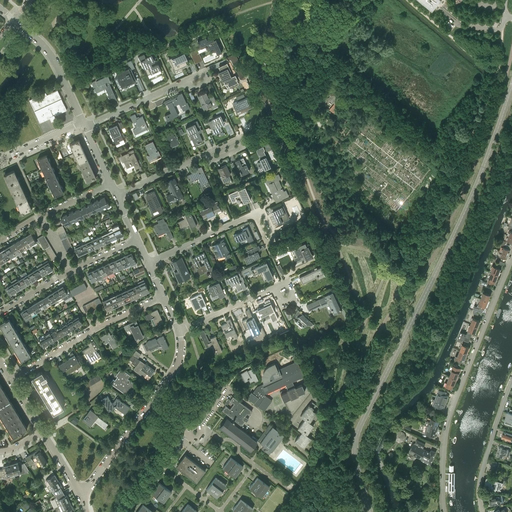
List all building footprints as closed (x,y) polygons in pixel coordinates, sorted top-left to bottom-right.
[(441,0),(419,0),(433,11),(441,0)] [(439,13),(436,17),(446,23),(449,19),(439,13)] [(206,37),(197,40),(198,42),(201,48),(205,46),(205,47),(206,47),(207,49),(207,50),(208,50),(207,48),(213,46),(215,49),(214,49),(215,50),(214,51),(215,51),(216,52),(217,54),(218,54),(217,53),(219,52),(219,53),(220,52),(221,53),(222,52),(215,39),(213,40),(212,38),(208,39),(207,40),(206,38),(206,37)] [(194,51),(190,53),(195,64),(195,63),(201,60),(197,53),(195,54),(193,51),(194,51)] [(187,65),(185,60),(187,59),(184,52),(182,53),(181,53),(169,59),(171,59),(176,69),(174,70),(174,71),(187,65)] [(150,63),(154,61),(151,55),(145,58),(144,54),(139,57),(146,73),(147,75),(151,73),(160,69),(158,64),(152,67),(150,63)] [(134,68),(131,60),(127,62),(130,68),(117,74),(117,73),(116,74),(122,87),(123,87),(123,86),(135,80),(135,81),(136,81),(131,69),(134,68)] [(218,67),(220,71),(218,72),(222,81),(223,81),(225,85),(228,84),(229,86),(237,82),(236,80),(237,79),(235,75),(231,77),(229,72),(230,71),(227,63),(218,67)] [(111,101),(115,99),(108,83),(110,82),(107,75),(104,76),(103,75),(95,79),(96,80),(91,82),(96,93),(104,89),(104,88),(105,88),(111,101)] [(39,122),(50,117),(50,118),(54,116),(53,116),(66,110),(57,90),(45,95),(44,93),(45,92),(29,100),(39,122)] [(338,97),(330,90),(326,93),(330,96),(329,98),(334,103),(338,97)] [(218,106),(213,95),(208,98),(205,91),(197,95),(204,109),(210,106),(212,109),(218,106)] [(186,102),(181,92),(179,94),(180,96),(175,98),(175,97),(164,102),(165,104),(166,104),(170,113),(166,114),(169,119),(177,116),(175,111),(176,110),(174,106),(178,103),(181,108),(183,111),(190,108),(187,102),(186,102)] [(238,101),(233,103),(233,104),(234,107),(233,107),(235,111),(236,111),(240,109),(242,112),(252,108),(251,105),(250,104),(251,104),(250,103),(247,97),(245,98),(243,94),(236,97),(238,101)] [(144,124),(145,123),(142,116),(139,118),(138,116),(136,117),(135,114),(130,116),(136,128),(138,133),(146,129),(147,128),(146,124),(144,125),(144,124)] [(222,130),(219,124),(223,123),(219,115),(216,117),(216,118),(208,122),(214,134),(222,130)] [(198,133),(197,131),(198,130),(197,129),(196,127),(199,126),(197,121),(194,122),(194,123),(185,128),(189,135),(191,134),(192,136),(191,136),(195,144),(202,141),(199,133),(198,133)] [(121,134),(119,129),(124,127),(121,122),(119,123),(118,122),(112,124),(113,126),(108,128),(114,142),(115,145),(120,143),(119,141),(123,139),(122,137),(124,136),(123,133),(121,134)] [(164,136),(170,148),(180,143),(174,131),(164,136)] [(70,144),(78,162),(87,158),(79,140),(70,144)] [(160,154),(158,150),(157,151),(152,141),(144,145),(149,154),(146,156),(148,161),(157,157),(156,156),(160,154)] [(262,148),(256,151),(262,163),(258,164),(260,168),(263,166),(265,169),(268,168),(270,166),(262,148)] [(134,152),(133,149),(127,152),(128,153),(121,156),(126,167),(133,164),(135,168),(140,166),(134,153),(134,152)] [(37,159),(46,177),(55,173),(51,165),(50,163),(46,155),(37,159)] [(243,157),(239,159),(235,160),(238,166),(242,174),(249,171),(248,169),(249,169),(248,169),(243,157)] [(87,158),(78,162),(87,181),(95,177),(87,158)] [(226,165),(218,168),(221,176),(221,175),(222,177),(221,178),(223,183),(231,179),(229,175),(230,174),(226,165)] [(212,190),(201,166),(195,169),(196,171),(186,175),(190,183),(191,182),(190,180),(198,176),(201,183),(199,184),(200,186),(203,194),(212,190)] [(10,189),(12,193),(22,188),(14,170),(4,174),(6,179),(6,180),(10,189)] [(55,173),(46,177),(54,195),(63,191),(59,183),(60,183),(59,181),(58,181),(55,173)] [(275,199),(277,202),(282,199),(281,199),(288,196),(285,191),(283,192),(281,188),(279,185),(280,185),(278,180),(280,179),(278,174),(270,178),(269,175),(264,178),(267,185),(269,184),(273,192),(271,192),(272,194),(273,194),(274,196),(273,196),(275,199)] [(173,193),(167,196),(169,201),(178,197),(179,198),(182,197),(179,190),(178,190),(177,188),(178,187),(174,178),(166,182),(170,191),(171,190),(173,193)] [(250,199),(245,187),(228,194),(232,202),(236,200),(235,197),(240,195),(243,203),(250,199)] [(22,188),(12,193),(15,199),(14,199),(19,208),(21,213),(31,208),(22,188)] [(154,191),(146,194),(148,197),(150,208),(151,213),(157,210),(159,214),(165,212),(162,206),(161,206),(154,191)] [(100,200),(98,201),(100,204),(101,204),(103,207),(105,206),(105,207),(109,206),(107,201),(106,201),(104,196),(100,198),(100,200)] [(94,202),(92,203),(94,207),(95,207),(96,210),(98,209),(99,210),(103,209),(103,207),(101,204),(100,204),(98,201),(98,199),(94,201),(94,202)] [(220,210),(220,208),(219,207),(220,207),(218,201),(200,209),(203,217),(207,216),(208,218),(215,215),(214,213),(220,210)] [(88,205),(86,206),(87,210),(88,209),(90,213),(92,212),(93,213),(97,211),(96,210),(95,207),(94,207),(92,203),(91,202),(87,204),(88,205)] [(81,208),(79,209),(81,213),(82,212),(84,216),(86,215),(87,216),(91,214),(90,213),(88,209),(87,210),(86,206),(85,205),(81,207),(81,208)] [(288,218),(285,212),(285,211),(283,205),(272,210),(271,211),(277,223),(288,218)] [(75,211),(73,212),(75,216),(76,215),(78,219),(80,218),(80,219),(84,217),(84,216),(82,212),(81,213),(79,209),(79,208),(75,210),(75,211)] [(69,214),(67,215),(69,218),(70,218),(71,222),(73,221),(74,222),(78,220),(78,219),(76,215),(75,216),(73,212),(73,211),(69,213),(69,214)] [(199,225),(197,219),(193,211),(189,213),(183,216),(184,219),(177,222),(179,228),(189,224),(191,227),(195,225),(195,227),(199,225)] [(63,222),(65,225),(67,224),(68,225),(72,223),(71,222),(70,218),(69,218),(67,215),(66,214),(62,215),(63,217),(60,218),(62,222),(63,222)] [(160,222),(153,226),(157,235),(166,232),(169,238),(172,237),(165,222),(163,218),(159,220),(160,222)] [(111,228),(113,230),(116,238),(123,235),(118,225),(111,228)] [(233,235),(236,242),(246,237),(248,242),(253,240),(247,227),(243,229),(243,231),(241,232),(241,231),(239,232),(240,233),(233,235)] [(116,238),(113,230),(111,228),(108,230),(109,232),(107,233),(111,240),(116,238)] [(31,233),(25,236),(29,242),(29,243),(30,246),(36,242),(31,233)] [(107,233),(102,235),(105,243),(111,240),(107,233)] [(102,235),(96,238),(100,245),(105,243),(102,235)] [(25,236),(20,239),(26,249),(30,246),(29,243),(29,242),(25,236)] [(94,248),(91,240),(90,238),(85,241),(86,243),(89,250),(94,248)] [(96,238),(91,240),(94,248),(100,245),(96,238)] [(20,239),(15,242),(19,248),(18,249),(20,252),(26,249),(20,239)] [(230,255),(223,239),(220,240),(220,241),(212,245),(217,258),(224,255),(225,258),(230,255)] [(15,242),(10,245),(16,255),(20,252),(18,249),(19,248),(15,242)] [(86,243),(80,246),(83,253),(89,250),(86,243)] [(74,246),(78,255),(83,253),(80,246),(79,244),(74,246)] [(294,258),(296,263),(303,259),(305,258),(306,260),(312,257),(308,247),(306,248),(305,244),(293,249),(296,257),(294,258)] [(10,245),(5,248),(9,255),(9,254),(11,257),(16,255),(10,245)] [(258,245),(247,251),(248,254),(248,255),(244,257),(247,262),(259,256),(257,251),(260,250),(258,245)] [(5,248),(0,251),(0,252),(5,261),(11,257),(9,254),(9,255),(5,248)] [(199,274),(203,272),(207,270),(211,268),(213,267),(211,264),(210,265),(207,259),(208,259),(207,257),(206,257),(204,252),(192,258),(199,274)] [(135,261),(131,253),(125,255),(129,264),(130,265),(136,263),(135,261)] [(125,255),(120,258),(124,266),(129,264),(125,255)] [(174,272),(179,282),(190,277),(181,257),(172,261),(175,267),(177,266),(178,270),(174,272)] [(120,258),(115,260),(118,268),(124,266),(120,258)] [(51,266),(52,265),(49,260),(48,261),(47,260),(42,264),(47,272),(52,269),(51,266)] [(115,260),(109,263),(113,271),(114,273),(119,270),(118,268),(115,260)] [(257,263),(241,270),(243,277),(252,273),(253,273),(253,274),(261,270),(264,279),(267,278),(272,275),(266,262),(258,265),(257,263)] [(47,272),(42,264),(41,263),(36,266),(38,268),(42,275),(47,272)] [(113,271),(109,263),(104,265),(108,275),(109,276),(114,274),(114,273),(113,271)] [(499,272),(500,269),(498,268),(499,266),(495,264),(495,266),(492,266),(491,269),(492,270),(491,272),(498,275),(500,272),(499,272)] [(108,275),(104,265),(93,270),(97,279),(97,280),(101,279),(102,281),(104,280),(106,279),(105,277),(108,275)] [(311,272),(299,277),(302,282),(317,276),(317,277),(317,276),(318,279),(325,276),(321,267),(317,269),(316,267),(314,268),(314,270),(311,272)] [(38,268),(33,271),(37,278),(42,275),(38,268)] [(97,279),(93,270),(87,273),(91,281),(97,279)] [(33,271),(27,275),(32,281),(37,278),(33,271)] [(496,281),(497,278),(498,275),(491,272),(488,280),(493,282),(493,280),(496,281)] [(228,279),(225,280),(227,284),(230,282),(231,282),(233,285),(235,284),(237,289),(238,290),(242,288),(243,289),(245,288),(246,288),(243,281),(241,277),(239,273),(237,274),(227,278),(228,279)] [(27,275),(22,278),(26,285),(32,281),(27,275)] [(22,278),(17,281),(21,288),(26,285),(22,278)] [(21,288),(17,281),(16,279),(11,282),(12,284),(16,291),(21,288)] [(221,281),(208,287),(212,295),(217,293),(218,295),(220,295),(221,297),(224,296),(221,289),(224,288),(221,281)] [(138,285),(139,286),(143,294),(149,291),(144,282),(145,283),(141,285),(141,284),(138,285)] [(7,287),(5,289),(9,295),(11,294),(16,291),(12,284),(7,287)] [(70,292),(67,287),(64,289),(63,286),(57,289),(62,298),(67,294),(70,292)] [(135,286),(132,287),(137,296),(143,294),(139,286),(135,287),(135,286)] [(132,287),(127,290),(131,299),(137,296),(132,287)] [(62,298),(57,289),(52,292),(57,300),(58,302),(63,299),(62,298)] [(127,290),(121,293),(125,302),(131,299),(127,290)] [(52,292),(47,295),(52,303),(57,300),(52,292)] [(483,292),(481,298),(488,301),(489,298),(490,295),(483,292)] [(115,296),(115,297),(119,305),(125,302),(121,293),(115,296)] [(194,309),(206,304),(201,293),(189,298),(194,309)] [(339,309),(332,293),(325,296),(325,297),(306,305),(308,310),(321,305),(328,302),(331,309),(331,311),(332,310),(334,315),(341,311),(340,310),(340,308),(339,309)] [(47,295),(42,299),(46,306),(52,303),(47,295)] [(109,298),(109,299),(113,307),(119,305),(115,297),(112,298),(111,297),(109,298)] [(487,304),(488,301),(481,298),(479,304),(478,304),(484,307),(485,307),(486,304),(487,304)] [(42,299),(37,302),(41,309),(46,306),(42,299)] [(103,301),(107,310),(113,307),(109,299),(106,301),(105,300),(103,301)] [(266,305),(255,310),(260,321),(264,319),(263,317),(269,314),(273,321),(277,319),(269,300),(264,302),(266,305)] [(37,302),(31,305),(36,312),(41,309),(37,302)] [(474,305),(473,309),(482,313),(484,307),(478,304),(479,304),(478,303),(477,306),(474,305)] [(31,305),(26,308),(31,315),(36,312),(31,305)] [(26,308),(21,311),(26,319),(31,315),(26,308)] [(163,323),(159,314),(157,309),(156,309),(144,315),(147,320),(151,318),(153,317),(154,319),(153,319),(156,326),(163,323)] [(259,333),(255,322),(254,322),(248,310),(245,311),(249,319),(246,321),(246,319),(242,321),(246,329),(249,328),(253,336),(259,333)] [(295,314),(294,315),(295,318),(296,317),(299,319),(297,321),(300,324),(303,326),(305,326),(307,325),(310,326),(312,325),(313,324),(298,310),(296,313),(295,314)] [(74,318),(72,319),(76,326),(78,325),(79,325),(82,323),(78,316),(77,317),(78,317),(75,319),(74,318)] [(232,324),(229,318),(226,320),(227,322),(221,325),(226,337),(230,335),(233,339),(238,337),(232,325),(232,324)] [(473,318),(470,324),(478,327),(479,324),(480,321),(473,318)] [(5,320),(3,321),(3,322),(0,323),(0,326),(3,332),(13,326),(8,319),(5,321),(5,320)] [(76,326),(72,319),(71,319),(68,320),(68,321),(66,322),(71,329),(73,328),(73,329),(77,327),(76,326)] [(62,324),(61,325),(65,332),(67,331),(68,332),(71,330),(71,329),(66,322),(66,324),(63,325),(62,324)] [(133,322),(124,326),(126,331),(131,328),(136,339),(143,336),(137,323),(134,324),(133,322)] [(477,330),(478,327),(470,324),(468,330),(469,331),(473,332),(475,333),(476,330),(477,330)] [(57,328),(55,329),(59,336),(61,335),(62,335),(66,333),(65,332),(61,325),(60,326),(61,327),(58,329),(57,328)] [(13,326),(3,332),(6,335),(11,342),(10,342),(12,346),(21,340),(13,326)] [(51,331),(50,332),(54,339),(56,338),(57,339),(60,337),(59,336),(55,329),(55,330),(52,332),(51,331)] [(217,353),(222,351),(215,336),(210,338),(212,341),(209,342),(203,330),(199,332),(206,348),(211,346),(210,344),(213,343),(215,350),(215,351),(216,350),(217,353)] [(46,335),(44,336),(48,343),(50,341),(51,342),(54,340),(54,339),(50,332),(49,333),(50,334),(47,335),(46,335)] [(120,345),(114,335),(113,333),(110,335),(108,332),(100,337),(104,343),(108,341),(113,349),(120,345)] [(49,343),(48,343),(44,336),(43,336),(43,335),(40,337),(40,338),(38,339),(38,340),(39,340),(43,347),(43,346),(45,345),(49,343)] [(168,347),(165,340),(165,339),(165,338),(164,338),(163,335),(158,338),(156,339),(155,338),(146,342),(146,343),(143,345),(146,351),(149,350),(150,351),(159,346),(162,347),(163,349),(168,347)] [(21,340),(12,346),(14,350),(15,349),(17,352),(19,356),(19,357),(21,360),(30,355),(21,340)] [(86,348),(83,350),(90,362),(95,360),(100,356),(98,352),(97,353),(96,350),(98,349),(93,341),(91,342),(91,341),(87,343),(90,347),(87,349),(86,348)] [(462,344),(460,350),(468,353),(469,350),(468,350),(469,347),(462,344)] [(151,367),(145,363),(145,364),(140,360),(140,361),(137,359),(141,354),(136,350),(132,355),(129,359),(133,362),(132,363),(136,366),(133,369),(138,373),(141,375),(146,375),(147,373),(151,376),(155,370),(152,368),(151,367)] [(466,356),(468,353),(460,350),(458,356),(456,355),(454,358),(462,361),(463,358),(464,359),(466,356)] [(63,362),(59,364),(62,371),(63,370),(65,374),(69,371),(69,372),(76,367),(77,369),(81,366),(72,352),(69,354),(71,357),(69,358),(63,362)] [(259,388),(257,387),(257,386),(253,391),(254,391),(252,393),(251,392),(247,397),(254,403),(256,404),(257,404),(258,405),(258,406),(264,411),(272,400),(264,394),(265,392),(266,392),(265,393),(266,393),(285,384),(287,389),(286,390),(287,391),(280,394),(283,401),(290,398),(291,399),(299,395),(298,394),(305,391),(301,384),(295,387),(292,381),(294,380),(295,380),(297,378),(297,379),(298,379),(298,378),(300,377),(301,377),(300,377),(303,376),(297,361),(296,361),(294,363),(294,362),(293,362),(294,363),(291,364),(288,365),(285,367),(285,366),(279,369),(276,363),(275,364),(274,363),(270,365),(268,366),(267,367),(266,368),(265,369),(264,371),(263,372),(262,374),(262,376),(262,377),(262,379),(262,380),(263,381),(263,382),(263,383),(264,382),(265,383),(262,384),(262,385),(259,388)] [(253,368),(248,370),(248,371),(247,371),(246,370),(240,374),(240,373),(245,382),(245,381),(249,379),(251,383),(250,383),(251,384),(258,380),(252,369),(253,368)] [(134,383),(127,378),(129,375),(121,369),(116,375),(118,377),(115,381),(113,379),(111,383),(126,394),(134,383)] [(452,370),(450,376),(457,379),(458,376),(459,373),(452,370)] [(44,376),(41,371),(31,378),(53,414),(62,408),(45,379),(47,378),(45,376),(44,376)] [(456,382),(457,379),(450,376),(447,382),(453,385),(454,385),(455,382),(456,382)] [(0,416),(13,437),(27,428),(0,383),(0,416)] [(439,389),(436,396),(446,401),(448,397),(445,395),(446,392),(439,389)] [(118,408),(125,413),(129,407),(116,398),(112,404),(107,396),(103,399),(109,410),(114,407),(114,406),(115,406),(118,408)] [(241,425),(245,420),(246,421),(248,418),(245,416),(247,413),(249,415),(252,411),(233,396),(230,400),(228,399),(224,404),(225,406),(222,410),(230,417),(228,419),(227,418),(220,427),(250,450),(257,441),(238,427),(240,425),(241,425)] [(436,396),(433,403),(443,407),(444,404),(445,405),(446,401),(436,396)] [(306,434),(313,425),(309,422),(316,413),(312,409),(313,408),(309,405),(300,416),(305,419),(297,428),(302,432),(295,441),(303,447),(310,438),(306,434)] [(97,416),(98,414),(91,409),(83,420),(90,425),(93,420),(104,428),(108,424),(97,416)] [(430,414),(437,417),(439,412),(432,409),(430,414)] [(71,420),(76,424),(80,420),(75,416),(71,420)] [(431,418),(429,426),(438,428),(439,424),(438,423),(439,420),(431,418)] [(269,424),(257,440),(264,446),(262,449),(269,455),(284,435),(269,424)] [(438,428),(429,426),(426,433),(434,436),(435,433),(436,433),(438,428)] [(405,437),(404,433),(400,431),(396,432),(394,436),(395,440),(399,442),(403,441),(405,437)] [(511,437),(511,433),(503,431),(501,437),(511,440),(511,437)] [(430,452),(423,448),(425,444),(417,440),(414,444),(413,443),(408,452),(430,465),(436,452),(431,450),(430,452)] [(496,455),(508,459),(509,459),(510,455),(509,455),(511,446),(505,444),(504,447),(499,446),(496,455)] [(46,463),(42,455),(41,453),(40,452),(41,451),(39,449),(25,458),(30,466),(35,462),(38,460),(41,466),(46,463)] [(205,470),(185,454),(176,466),(196,482),(205,470)] [(235,477),(243,466),(231,457),(223,467),(235,477)] [(17,462),(11,464),(14,474),(21,472),(24,471),(25,472),(28,470),(24,463),(21,464),(21,463),(18,464),(17,462)] [(14,474),(11,464),(4,466),(5,468),(2,468),(3,470),(0,470),(0,471),(1,479),(4,478),(14,478),(15,477),(14,474)] [(58,479),(54,474),(53,475),(50,470),(42,475),(45,479),(44,482),(47,486),(58,479)] [(215,477),(206,489),(216,497),(226,485),(215,477)] [(261,497),(269,486),(257,477),(249,487),(261,497)] [(488,478),(486,486),(496,488),(499,489),(500,489),(501,489),(501,488),(502,484),(504,484),(505,480),(501,479),(496,477),(496,478),(491,477),(491,478),(491,479),(488,478)] [(62,491),(60,486),(61,485),(58,479),(47,486),(50,492),(52,491),(54,494),(55,494),(55,495),(62,491)] [(163,502),(171,491),(159,482),(151,493),(163,502)] [(65,495),(62,491),(55,495),(57,497),(54,499),(58,506),(60,505),(69,501),(67,495),(65,495)] [(489,498),(489,499),(489,501),(490,501),(491,504),(504,501),(502,494),(489,497),(489,498)] [(240,499),(232,509),(235,511),(249,511),(253,508),(240,499)] [(69,501),(60,505),(63,511),(72,511),(71,508),(72,507),(69,501)]
